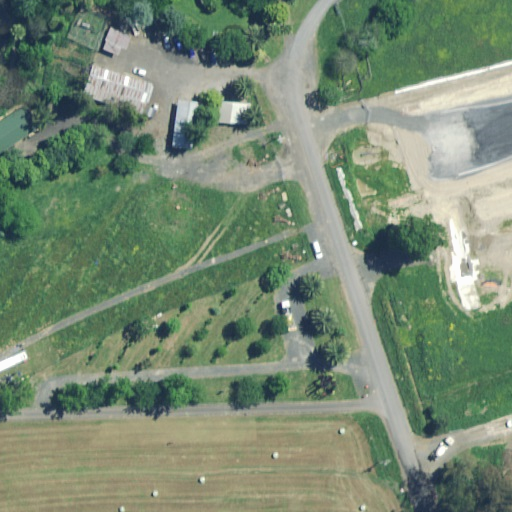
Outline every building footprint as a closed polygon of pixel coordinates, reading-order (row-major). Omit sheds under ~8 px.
[(129,37),(108,29),(100,51),(116,57),(119,49),(124,51),(129,37)] [(143,84),(89,68),(80,97),(110,106),(134,113),(143,84)] [(195,104),(175,102),(170,149),(190,151),(195,104)] [(241,105),(217,104),(215,124),(240,126),(241,105)] [(0,154),(39,131),(25,109),(0,124),(0,154)]
